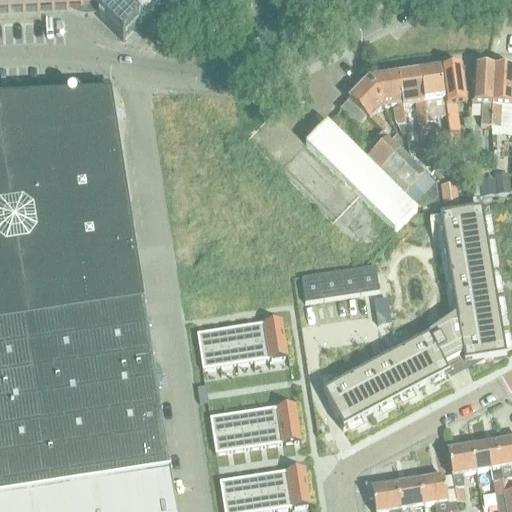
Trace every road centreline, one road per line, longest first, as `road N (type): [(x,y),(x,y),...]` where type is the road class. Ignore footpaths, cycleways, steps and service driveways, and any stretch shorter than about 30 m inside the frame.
road 1 (residential): [(0,55),(240,77),(277,66)]
road 2 (residential): [(511,384),(350,471),(339,494),(342,511)]
road 3 (residential): [(277,66),(316,52),(398,0)]
